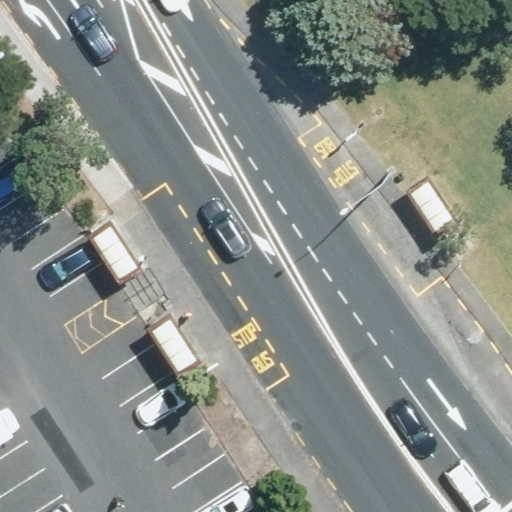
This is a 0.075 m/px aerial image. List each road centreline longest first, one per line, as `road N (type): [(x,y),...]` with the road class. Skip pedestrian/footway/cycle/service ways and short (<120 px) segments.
road 1 (primary): [(403,511),(69,0)]
road 2 (primary): [(177,0),(511,500)]
road 3 (unknown): [(152,125),(100,114),(8,0)]
